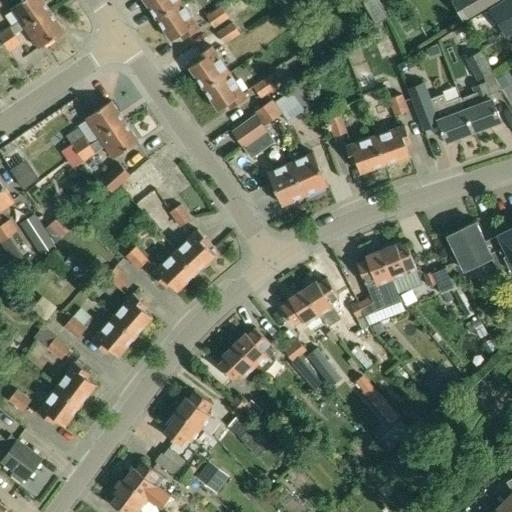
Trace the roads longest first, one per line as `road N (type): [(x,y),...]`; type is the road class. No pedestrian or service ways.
road 1 (residential): [(275,262),(194,331),(55,511)]
road 2 (residential): [(275,262),(121,41)]
road 3 (residential): [(511,169),(358,220),(275,262)]
road 4 (residential): [(0,124),(121,41)]
